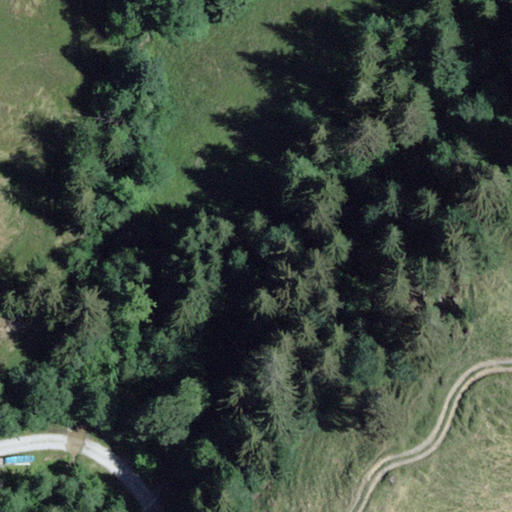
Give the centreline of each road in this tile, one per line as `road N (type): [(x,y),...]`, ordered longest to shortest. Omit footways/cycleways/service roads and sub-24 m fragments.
road 1 (track): [(511,365),(467,377),(432,444),(376,471),(355,511)]
road 2 (track): [(0,449),(53,441),(92,450),(131,480),(153,511)]
